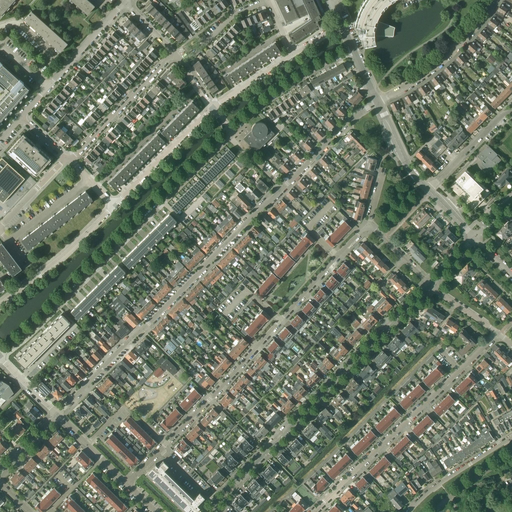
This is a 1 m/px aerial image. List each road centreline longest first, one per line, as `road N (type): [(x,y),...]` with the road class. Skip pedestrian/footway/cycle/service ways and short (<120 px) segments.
road 1 (residential): [(56,414),(329,137),(377,102)]
road 2 (residential): [(127,483),(368,224)]
road 3 (residential): [(0,355),(229,133)]
road 4 (unclassified): [(206,511),(429,285)]
road 5 (residential): [(316,511),(497,333)]
road 6 (residential): [(377,102),(442,62),(494,0)]
road 7 (residential): [(114,204),(0,304)]
road 8 (residential): [(229,133),(280,90),(353,50)]
road 9 (residential): [(173,52),(67,158)]
road 10 (residential): [(210,108),(114,204)]
road 11 (residential): [(408,511),(511,436)]
